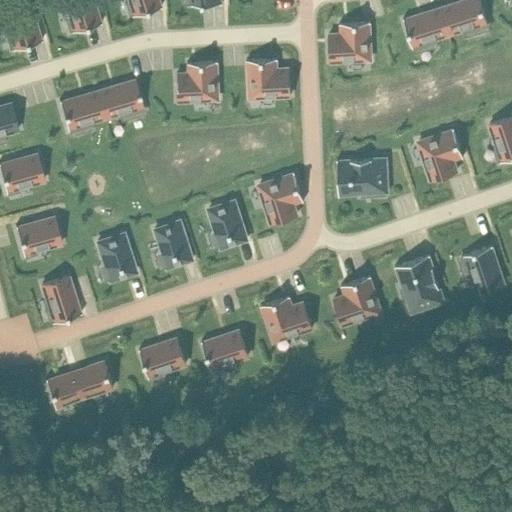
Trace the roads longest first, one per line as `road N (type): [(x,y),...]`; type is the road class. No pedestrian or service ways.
road 1 (residential): [(0,314),(6,336),(26,344),(288,260),(317,231)]
road 2 (residential): [(307,32),(160,38),(0,83)]
road 3 (residential): [(511,190),(370,240),(332,240),(317,231)]
road 4 (residential): [(317,231),(307,32)]
